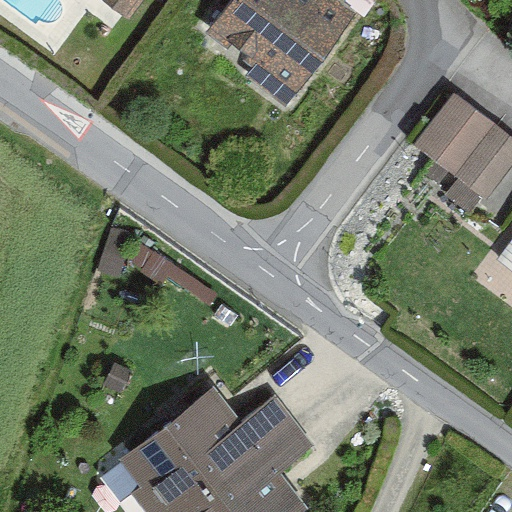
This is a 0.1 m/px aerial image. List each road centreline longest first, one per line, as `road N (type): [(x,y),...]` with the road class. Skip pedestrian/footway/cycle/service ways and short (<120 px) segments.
road 1 (residential): [(273,276),(0,79)]
road 2 (residential): [(273,276),(436,57),(427,0)]
road 3 (residential): [(511,450),(273,276)]
